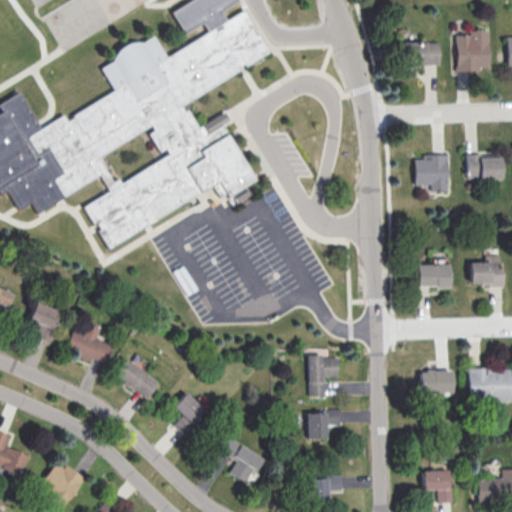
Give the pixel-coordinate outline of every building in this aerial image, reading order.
[(0,102),(17,92),(37,124),(39,128),(62,114),(66,122),(73,118),(71,115),(113,90),(100,68),(111,61),(107,55),(137,36),(141,43),(152,36),(164,55),(205,31),(200,22),(182,33),(169,11),(187,0),(233,0),(218,10),(224,19),(242,8),(254,27),(250,29),(254,35),(257,33),(268,51),(245,66),(243,63),(240,64),(238,66),(239,69),(180,105),(183,110),(185,109),(197,128),(223,112),(225,115),(228,119),(220,125),(254,180),(227,197),(224,192),(218,196),(210,184),(206,186),(145,224),(106,248),(96,231),(100,229),(98,226),(96,223),(93,225),(81,206),(107,190),(97,175),(58,199),(40,210),(36,212),(29,201),(17,209),(16,207),(6,190),(0,193),(0,102)] [(453,35),(454,69),(473,68),(473,65),(487,64),(486,29),(467,29),(467,34),(453,35)] [(511,35),(503,36),(504,66),(511,65),(511,35)] [(437,40),(396,41),(397,73),(411,73),(411,64),(437,63),(437,40)] [(420,158),(411,158),(411,184),(428,184),(428,190),(444,190),(444,153),(420,153),(420,158)] [(476,157),(476,153),(463,153),(464,178),(476,177),(476,179),(499,178),(498,156),(476,157)] [(467,261),(467,282),(477,281),(477,284),(488,283),(488,286),(500,285),(499,254),(488,254),(488,261),(467,261)] [(414,263),(446,262),(446,286),(414,286),(414,263)] [(0,286),(0,303),(6,306),(12,292),(0,286)] [(33,300),(26,318),(40,324),(36,335),(48,340),(54,327),(51,325),(57,310),(33,300)] [(98,327),(94,337),(108,343),(102,359),(89,354),(87,359),(60,348),(73,317),(98,327)] [(305,354),(307,395),(324,394),(323,375),(336,374),(335,356),(319,356),(319,353),(305,354)] [(123,357),(112,372),(145,397),(156,382),(123,357)] [(465,366),(465,396),(488,396),(488,400),(508,400),(508,366),(465,366)] [(416,370),(417,391),(449,391),(449,369),(416,370)] [(184,390),(170,404),(181,415),(172,424),(182,433),(193,423),(191,420),(202,409),(184,390)] [(306,438),(325,438),(325,422),(337,422),(337,408),(322,408),(322,412),(305,412),(306,438)] [(4,445),(8,434),(0,430),(0,469),(17,476),(26,454),(4,445)] [(228,436),(262,458),(255,470),(252,468),(244,481),(228,471),(235,459),(220,449),(228,436)] [(62,467),(53,461),(38,482),(51,492),(48,497),(61,506),(82,478),(64,464),(62,467)] [(476,478),(477,501),(511,500),(511,467),(500,467),(500,477),(476,478)] [(421,470),(421,489),(437,489),(437,501),(451,501),(450,486),(447,486),(447,469),(421,470)] [(309,503),(329,503),(329,488),(341,487),(340,474),(325,474),(325,477),(309,477),(309,503)] [(111,511),(115,508),(106,499),(94,511),(111,511)]
